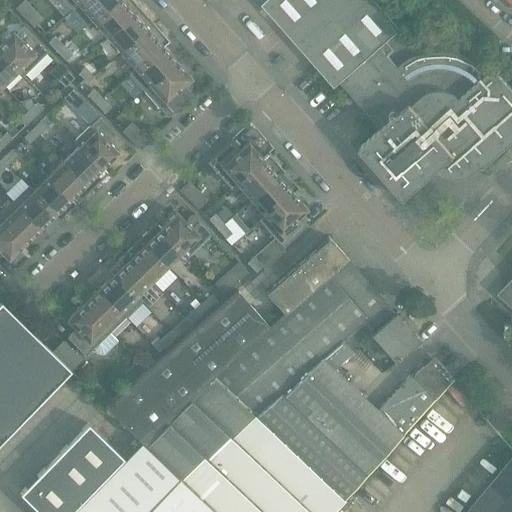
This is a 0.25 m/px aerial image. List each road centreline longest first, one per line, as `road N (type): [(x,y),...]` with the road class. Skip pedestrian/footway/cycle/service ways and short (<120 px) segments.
road 1 (residential): [(33,292),(254,81)]
road 2 (residential): [(431,279),(254,81)]
road 3 (residential): [(511,374),(431,279)]
